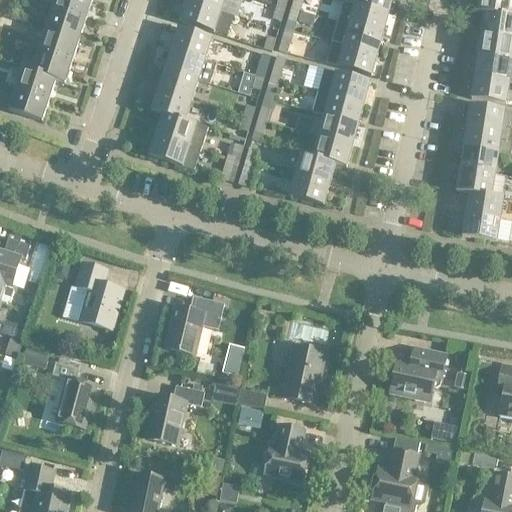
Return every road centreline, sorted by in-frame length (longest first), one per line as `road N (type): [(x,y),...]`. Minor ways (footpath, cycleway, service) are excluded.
road 1 (residential): [(171,218),(98,511)]
road 2 (residential): [(373,268),(433,0)]
road 3 (residential): [(326,511),(373,268)]
road 4 (residential): [(373,268),(171,218)]
road 5 (residential): [(76,187),(134,0)]
road 6 (residential): [(511,291),(373,268)]
